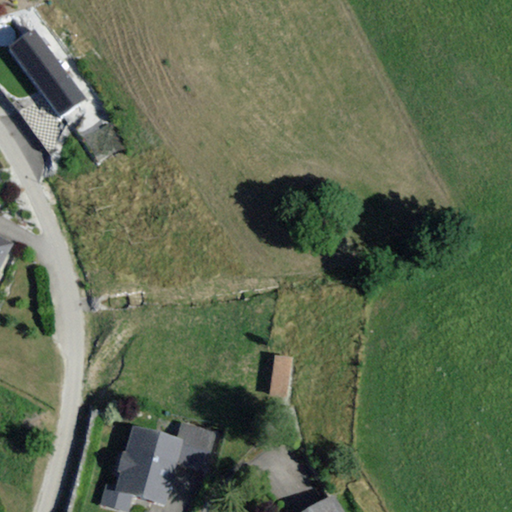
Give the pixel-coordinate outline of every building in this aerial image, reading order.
[(33,30),(9,48),(59,116),(83,98),(33,30)] [(0,268),(14,241),(0,234),(0,268)] [(274,356),(274,393),(291,394),(292,357),(274,356)] [(175,440),(131,429),(117,488),(104,484),(99,504),(127,511),(131,498),(165,506),(181,444),(213,452),(218,430),(180,420),(175,440)] [(344,511),(335,496),(307,511),(344,511)]
